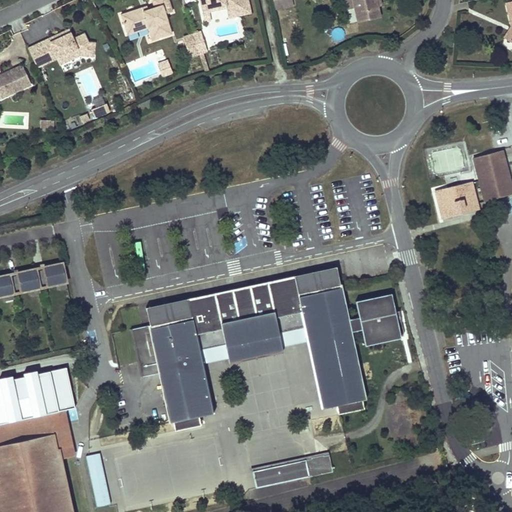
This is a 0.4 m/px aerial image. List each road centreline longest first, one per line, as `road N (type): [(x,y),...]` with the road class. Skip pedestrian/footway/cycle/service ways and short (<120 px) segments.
road 1 (residential): [(510,511),(452,450),(382,144)]
road 2 (unclassified): [(0,203),(217,105),(285,93),(335,97)]
